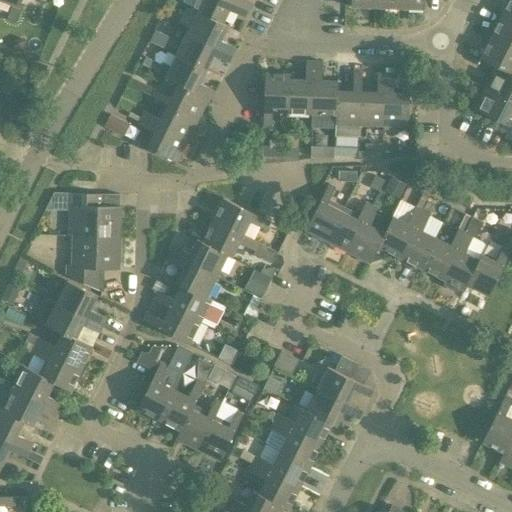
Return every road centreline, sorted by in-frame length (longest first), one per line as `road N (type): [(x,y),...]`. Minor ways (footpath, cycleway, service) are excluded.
road 1 (residential): [(148,511),(147,456),(88,425),(139,312),(143,184)]
road 2 (unclassified): [(0,228),(128,0)]
road 3 (residential): [(205,174),(291,182),(303,203),(289,243),(288,319)]
road 4 (residential): [(301,41),(264,42),(246,52),(205,153),(205,174)]
road 5 (residential): [(288,319),(373,358),(388,396),(368,434)]
road 6 (residential): [(511,159),(465,156),(451,147),(445,44)]
road 7 (residential): [(511,504),(368,434)]
road 8 (residential): [(445,44),(301,41)]
